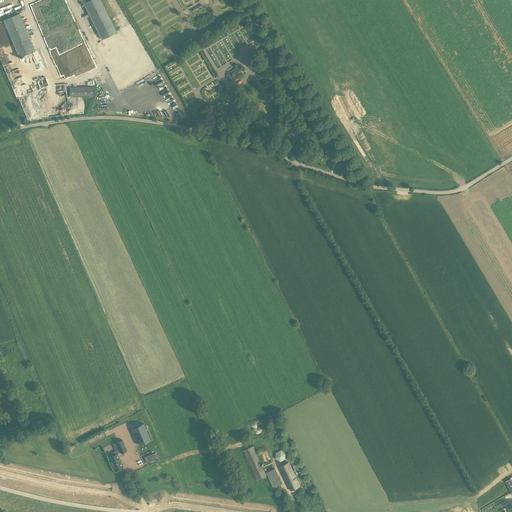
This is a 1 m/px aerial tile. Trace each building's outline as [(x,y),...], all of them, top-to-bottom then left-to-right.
[(101,40),(117,32),(101,0),(90,0),(83,4),(101,40)] [(18,58),(35,51),(19,13),(3,20),(18,58)] [(233,81),(244,75),(238,66),(233,69),(233,70),(228,73),(233,81)] [(69,97),(94,96),(93,87),(69,87),(69,97)] [(143,423),(131,428),(138,445),(150,440),(143,423)] [(120,453),(127,450),(122,440),(116,443),(120,453)] [(257,480),(267,476),(253,446),(243,450),(257,480)] [(278,461),(285,459),(283,450),(274,451),(276,459),(278,458),(278,461)] [(115,470),(123,466),(117,453),(109,457),(115,470)] [(152,459),(150,453),(139,457),(141,463),(152,459)] [(291,490),(300,486),(289,462),(280,466),(291,490)] [(273,487),(282,483),(275,468),(266,472),(273,487)]
